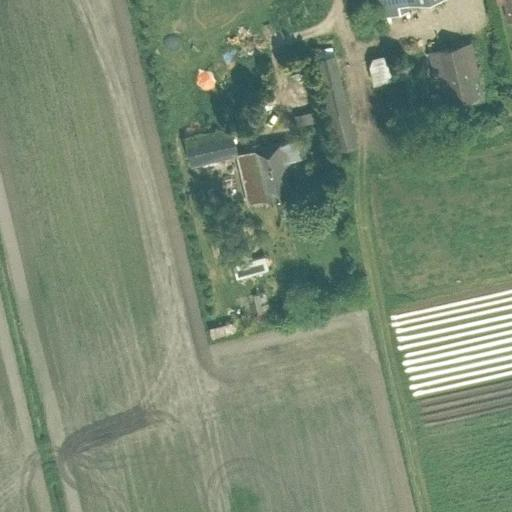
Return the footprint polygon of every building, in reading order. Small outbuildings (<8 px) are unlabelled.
[(511,0),(502,0),(507,20),(511,18),(511,0)] [(476,95),(472,77),(477,75),(470,42),(428,53),(436,91),(440,90),(443,103),(476,95)] [(405,48),(386,53),(392,79),(411,74),(405,48)] [(343,87),(340,53),(322,55),(324,74),(335,73),(336,87),(343,87)] [(194,166),(241,155),(234,126),(187,137),(194,166)] [(259,200),(290,193),(284,167),(291,165),(285,140),(246,150),(259,200)]
